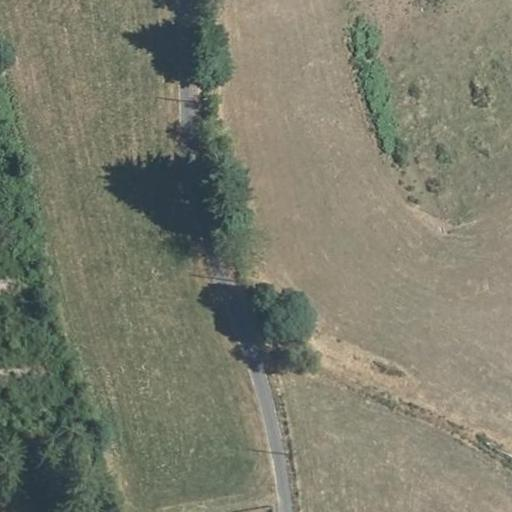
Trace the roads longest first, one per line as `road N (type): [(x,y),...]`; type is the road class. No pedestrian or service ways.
road 1 (unclassified): [(286,511),(267,397),(202,219),(184,0)]
road 2 (track): [(243,327),(511,445)]
